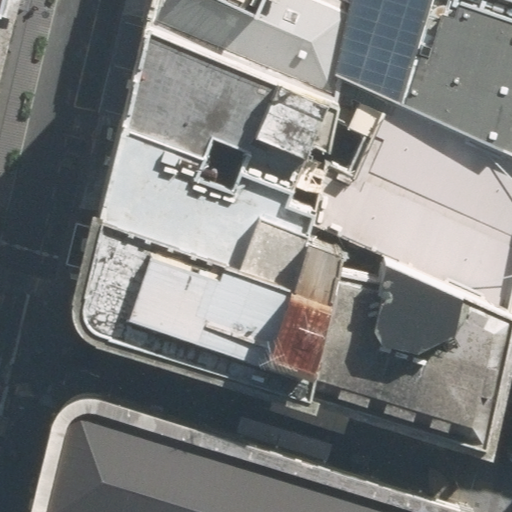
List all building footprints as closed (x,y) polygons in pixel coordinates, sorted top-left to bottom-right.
[(151,0),(146,20),(337,91),(329,75),(346,0),(151,0)] [(511,0),(432,0),(407,101),(511,148),(511,0)] [(146,20),(124,118),(289,179),(305,136),(329,142),(337,91),(146,20)] [(511,310),(511,148),(407,101),(389,93),(353,169),(326,157),(314,219),(384,250),(377,277),(511,310)] [(106,206),(330,288),(335,266),(341,240),(303,224),(310,204),(283,192),(289,179),(203,147),(124,118),(106,206)] [(85,302),(306,376),(330,288),(106,206),(85,302)] [(330,288),(306,376),(488,439),(511,330),(511,310),(377,277),(335,266),(330,288)] [(444,511),(91,414),(63,511),(444,511)]
